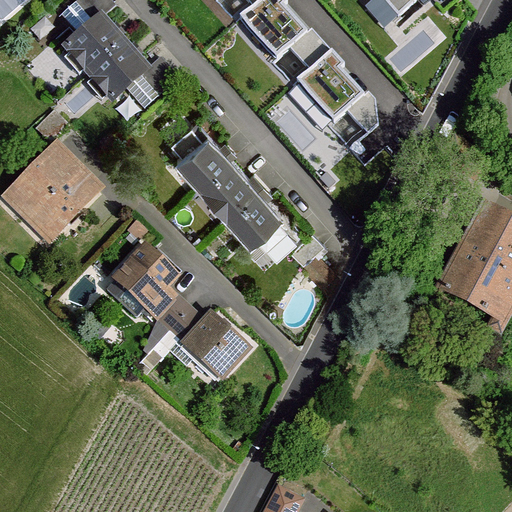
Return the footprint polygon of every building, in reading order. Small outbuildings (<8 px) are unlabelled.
[(118,7),(111,0),(86,0),(68,16),(84,35),(68,50),(115,103),(132,88),(149,107),(180,79),(165,62),(153,73),(105,18),(118,7)] [(393,115),(294,0),(206,0),(230,28),(236,23),(277,72),(286,65),(300,81),(286,93),(341,158),(393,115)] [(377,0),(378,0),(384,0),(400,17),(420,0),(377,0)] [(183,154),(203,137),(193,124),(173,142),(183,154)] [(232,158),(208,132),(203,137),(183,154),(177,159),(201,185),(232,158)] [(490,160),(456,135),(442,162),(479,182),(490,160)] [(107,189),(60,142),(4,198),(52,245),(107,189)] [(232,158),(201,185),(228,215),(259,188),(232,158)] [(282,214),(259,188),(228,215),(252,242),(257,237),(276,220),(282,214)] [(511,220),(493,210),(469,253),(462,249),(440,289),(496,320),(506,325),(511,314),(511,220)] [(287,231),(276,220),(257,237),(268,249),(287,231)] [(325,244),(313,232),(292,254),(304,266),(315,254),(325,244)] [(147,247),(114,281),(156,322),(177,300),(163,287),(175,274),(147,247)] [(334,272),(315,254),(304,266),(322,284),(334,272)] [(215,317),(185,345),(220,381),(250,353),(215,317)] [(506,325),(496,320),(493,327),(502,332),(506,325)] [(266,511),(302,511),(311,495),(282,480),(266,511)]
